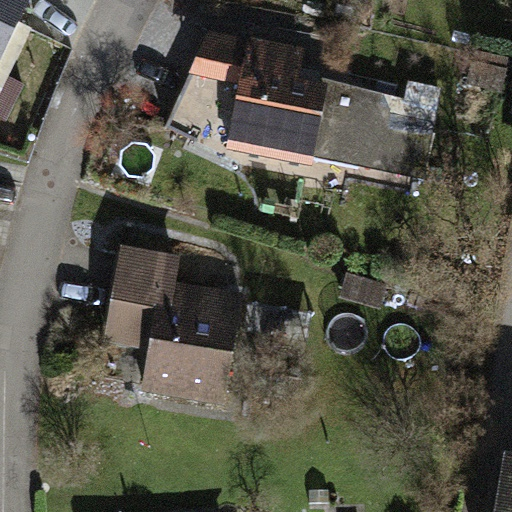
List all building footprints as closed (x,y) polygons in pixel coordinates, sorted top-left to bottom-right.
[(0,0),(0,55),(27,0),(0,0)] [(338,54),(206,30),(162,127),(225,148),(309,165),(312,154),(417,178),(431,105),(333,78),(338,54)] [(499,68),(465,62),(462,83),(496,89),(499,68)] [(180,253),(116,244),(102,341),(150,348),(144,388),(223,400),(234,324),(227,323),(229,305),(212,303),(214,287),(175,282),(180,253)] [(383,283),(341,270),(334,295),(376,307),(383,283)] [(511,511),(511,457),(501,511),(511,511)]
